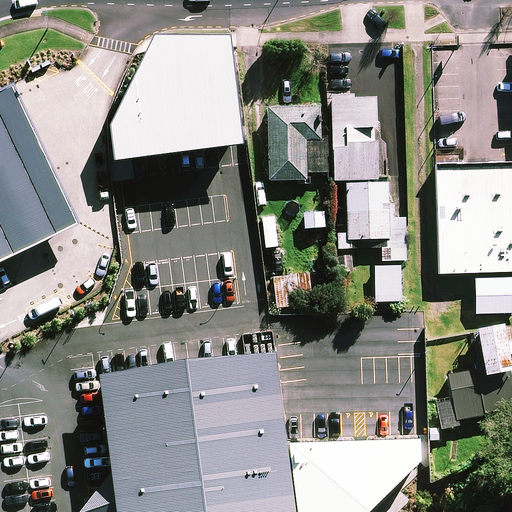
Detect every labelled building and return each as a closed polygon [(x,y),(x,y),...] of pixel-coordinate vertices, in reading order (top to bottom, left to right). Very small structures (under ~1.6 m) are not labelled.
[(239,137),(225,26),(150,25),(108,117),(112,153),(239,137)] [(13,82),(0,87),(0,255),(78,218),(13,82)] [(347,177),(388,178),(387,138),(378,138),(377,92),(329,92),(329,136),(335,136),(334,177),(347,177)] [(307,170),(328,169),(328,136),(320,136),(320,103),(269,104),(270,177),(307,177),(307,170)] [(511,156),(434,159),(436,270),(511,269),(511,156)] [(388,178),(347,177),(348,230),(339,230),(339,246),(383,245),(383,258),(407,258),(407,215),(391,216),(391,178),(388,178)] [(324,208),(304,210),(306,226),(326,224),(324,208)] [(353,274),(352,254),(339,254),(339,274),(353,274)] [(402,264),(376,263),(375,293),(401,294),(402,264)] [(308,269),(273,273),(278,306),(312,302),(308,269)] [(511,309),(511,274),(476,275),(477,311),(511,309)] [(479,321),(486,363),(450,369),(457,415),(511,405),(511,355),(511,352),(511,325),(511,323),(507,324),(505,316),(479,321)] [(329,319),(290,320),(291,366),(330,365),(329,319)] [(114,511),(292,511),(272,345),(95,367),(114,511)] [(355,511),(417,452),(417,431),(285,434),(295,511),(355,511)]
